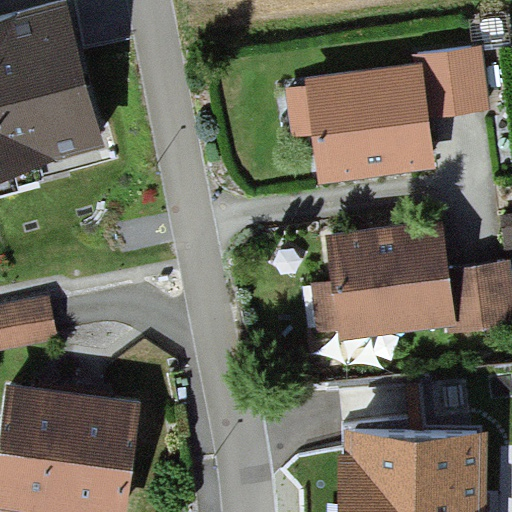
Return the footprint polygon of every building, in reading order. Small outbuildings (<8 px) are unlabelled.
[(73,0),(31,0),(0,8),(0,178),(46,167),(42,151),(109,133),(73,0)] [(423,113),(485,104),(476,44),(414,54),(416,65),(423,113)] [(315,177),(430,160),(423,113),(416,65),(301,82),(315,177)] [(441,267),(434,221),(319,240),(334,334),(449,316),(441,267)] [(511,316),(511,312),(503,257),(441,267),(449,316),(451,327),(511,316)] [(0,347),(59,334),(49,292),(0,302),(0,347)] [(10,385),(0,458),(0,491),(59,499),(74,394),(10,385)] [(74,394),(59,499),(123,508),(138,403),(74,394)] [(482,511),(485,421),(341,416),(338,511),(482,511)]
